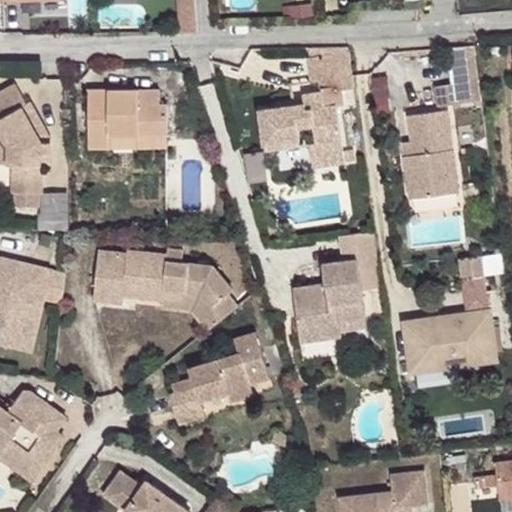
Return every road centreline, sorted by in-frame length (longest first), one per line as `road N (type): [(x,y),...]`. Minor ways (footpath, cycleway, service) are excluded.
road 1 (residential): [(511,20),(0,41)]
road 2 (residential): [(40,511),(106,411)]
